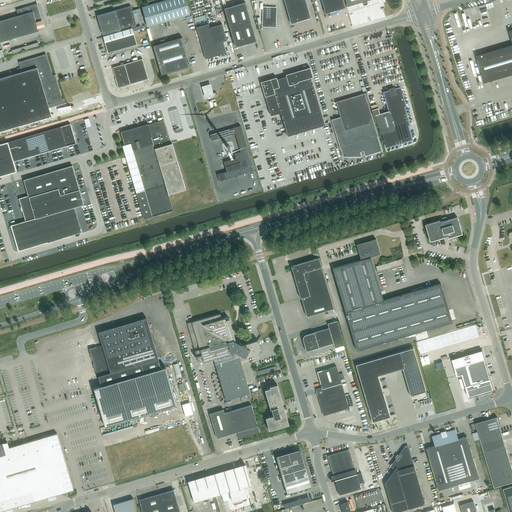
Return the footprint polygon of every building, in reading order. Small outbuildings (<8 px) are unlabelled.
[(147,26),(190,14),(185,0),(164,0),(141,7),(147,26)] [(283,0),(291,23),(306,19),(310,18),(305,0),(283,0)] [(321,0),(322,3),(325,13),(345,8),(342,0),(321,0)] [(235,47),(248,44),(256,41),(245,2),(224,8),(235,47)] [(37,3),(36,4),(16,9),(18,15),(0,20),(0,41),(38,30),(35,20),(41,19),(37,3)] [(130,5),(98,15),(97,15),(103,34),(136,25),(130,5)] [(276,7),(263,7),(262,26),(275,27),(276,7)] [(205,59),(213,57),(226,53),(222,41),(226,40),(222,24),(210,28),(208,24),(196,27),(205,59)] [(137,44),(133,31),(143,28),(142,25),(103,36),(104,40),(108,53),(137,44)] [(511,29),(509,30),(511,42),(511,44),(476,55),(484,83),(511,74),(511,29)] [(161,75),(178,70),(190,66),(182,37),(153,46),(161,75)] [(39,45),(38,42),(11,50),(12,53),(39,45)] [(3,78),(0,78),(0,130),(17,126),(51,116),(49,109),(49,108),(65,103),(63,99),(62,99),(57,83),(57,82),(54,83),(52,76),(46,54),(21,62),(19,62),(21,67),(22,72),(18,73),(3,77),(3,78)] [(112,68),(116,80),(118,88),(148,79),(142,59),(112,68)] [(280,113),(287,136),(325,125),(311,78),(313,77),(310,67),(285,74),(286,76),(277,79),(276,77),(260,82),(270,116),(280,113)] [(210,83),(202,86),(202,87),(203,90),(203,92),(204,96),(205,98),(213,95),(213,94),(212,89),(211,85),(210,83)] [(371,110),(376,124),(377,123),(380,134),(381,133),(385,145),(385,147),(412,140),(408,126),(409,125),(404,107),(406,106),(400,87),(395,89),(394,87),(389,89),(389,91),(383,92),(389,111),(388,111),(380,114),(379,113),(380,113),(378,109),(378,108),(372,110),(371,110)] [(381,151),(364,93),(336,102),(341,118),(332,120),(343,157),(361,156),(360,152),(363,151),(365,156),(381,151)] [(122,145),(136,192),(144,218),(173,210),(168,195),(169,195),(169,194),(185,189),(177,160),(172,143),(170,143),(163,120),(147,125),(153,143),(132,149),(130,142),(122,145)] [(13,162),(52,150),(76,143),(70,124),(8,142),(7,142),(0,144),(0,175),(16,171),(13,162)] [(235,158),(224,162),(226,171),(236,168),(238,175),(251,172),(254,171),(250,159),(241,126),(240,126),(238,126),(236,127),(230,129),(232,135),(235,134),(240,151),(240,152),(234,153),(235,158)] [(232,135),(230,129),(211,134),(212,140),(232,135)] [(81,232),(76,215),(74,207),(83,204),(72,165),(27,179),(28,185),(30,184),(33,194),(19,198),(25,221),(11,225),(18,250),(81,232)] [(227,172),(218,175),(219,181),(238,175),(236,168),(226,171),(227,172)] [(447,238),(462,234),(457,217),(443,221),(442,219),(425,224),(430,241),(447,236),(447,238)] [(452,322),(441,283),(383,300),(371,257),(380,254),(376,239),(356,244),(361,260),(332,268),(333,270),(345,311),(356,350),(452,322)] [(307,316),(334,308),(323,273),(319,258),(316,258),(291,266),(300,298),(301,298),(307,316)] [(333,270),(323,273),(334,308),(335,314),(345,311),(333,270)] [(258,340),(246,344),(244,344),(239,342),(239,343),(236,341),(229,318),(228,319),(227,316),(221,318),(220,313),(187,323),(196,356),(195,356),(195,357),(196,358),(197,357),(199,362),(212,358),(213,360),(214,361),(225,400),(250,393),(246,381),(250,380),(250,383),(255,382),(247,356),(261,352),(258,340)] [(146,317),(146,318),(98,332),(102,345),(89,349),(91,356),(95,370),(93,372),(94,375),(97,376),(98,376),(100,383),(160,365),(146,317)] [(306,351),(307,351),(312,349),(333,343),(335,348),(344,345),(337,320),(327,323),(329,328),(313,332),(305,334),(305,335),(304,336),(303,337),(303,338),(302,339),(302,340),(303,341),(306,351)] [(475,325),(464,328),(466,334),(477,331),(475,325)] [(464,328),(459,330),(463,342),(468,340),(466,334),(464,328)] [(459,330),(454,332),(457,343),(463,342),(459,330)] [(477,331),(466,334),(468,340),(478,337),(477,331)] [(454,332),(449,333),(452,345),(457,343),(454,332)] [(449,333),(443,335),(447,346),(452,345),(449,333)] [(443,335),(438,336),(441,348),(447,346),(443,335)] [(438,336),(433,338),(436,349),(441,348),(438,336)] [(433,338),(428,339),(431,351),(436,349),(433,338)] [(428,339),(422,341),(426,352),(431,351),(428,339)] [(422,341),(417,342),(420,354),(426,352),(422,341)] [(399,352),(355,365),(366,402),(370,415),(372,422),(389,417),(387,409),(378,376),(385,374),(402,368),(410,396),(411,396),(426,391),(413,348),(399,352)] [(482,350),(452,359),(457,377),(462,375),(468,397),(473,396),(474,396),(473,395),(493,390),(494,390),(487,365),(485,359),(482,350)] [(173,365),(176,376),(181,374),(178,363),(173,365)] [(258,375),(278,369),(276,364),(257,370),(258,375)] [(94,388),(105,426),(177,405),(165,367),(161,368),(160,365),(100,383),(101,386),(94,388)] [(317,372),(317,373),(322,389),(323,393),(318,395),(324,414),(348,407),(340,378),(344,377),(342,373),(338,374),(336,366),(317,372)] [(265,423),(257,426),(258,428),(267,425),(269,430),(288,424),(284,410),(287,409),(286,406),(283,407),(277,384),(269,386),(270,388),(264,389),(270,409),(271,409),(273,415),(265,417),(267,423),(265,423)] [(182,405),(185,416),(193,414),(190,402),(182,405)] [(209,413),(217,438),(237,432),(238,437),(242,436),(242,438),(259,433),(257,426),(251,405),(224,413),(223,409),(209,413)] [(502,433),(499,424),(497,417),(475,423),(480,439),(502,433)] [(455,429),(446,432),(431,436),(434,445),(425,448),(438,490),(479,478),(466,436),(458,439),(455,429)] [(0,511),(59,494),(73,490),(57,433),(5,448),(3,442),(0,443),(0,511)] [(480,439),(485,455),(506,449),(502,433),(480,439)] [(390,466),(394,469),(384,483),(392,511),(396,511),(425,504),(408,446),(404,447),(390,466)] [(298,449),(295,450),(296,452),(293,452),(292,451),(276,456),(287,494),(312,486),(302,454),(301,454),(300,451),(299,451),(298,449)] [(335,480),(339,494),(360,488),(359,483),(364,482),(361,472),(356,474),(349,449),(327,456),(333,475),(332,475),(333,480),(335,480)] [(485,455),(489,471),(511,465),(506,449),(485,455)] [(242,503),(242,501),(247,500),(243,487),(251,485),(246,465),(231,469),(230,467),(225,468),(226,471),(217,474),(216,471),(211,472),(212,475),(208,476),(188,482),(193,502),(213,496),(230,491),(233,501),(234,506),(242,503)] [(511,482),(511,468),(511,465),(489,471),(494,487),(511,482)] [(511,511),(511,485),(503,488),(510,511),(511,511)] [(163,511),(179,511),(173,489),(158,494),(163,511)] [(139,499),(142,511),(163,511),(158,494),(139,499)] [(113,504),(114,511),(131,511),(137,511),(133,498),(113,504)] [(350,511),(348,501),(340,503),(342,511),(350,511)] [(476,511),(473,501),(459,505),(461,511),(476,511)] [(443,511),(455,511),(453,503),(442,507),(443,511)]
